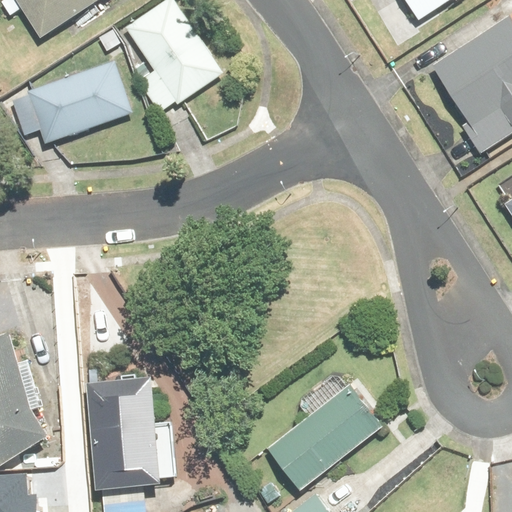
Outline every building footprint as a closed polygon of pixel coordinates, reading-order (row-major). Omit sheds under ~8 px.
[(20,0),(49,45),(118,0),(20,0)] [(232,77),(179,0),(177,0),(131,32),(160,74),(144,85),(168,120),(232,77)] [(409,0),(427,26),(466,0),(409,0)] [(511,22),(438,72),(476,130),(470,134),(488,161),(511,144),(511,22)] [(121,65),(34,96),(53,148),(140,117),(121,65)] [(18,335),(0,341),(0,470),(1,470),(9,492),(48,479),(38,451),(56,445),(18,335)] [(161,378),(94,385),(106,493),(172,486),(161,378)] [(357,386),(273,450),(305,493),(390,430),(357,386)] [(335,511),(320,493),(297,511),(335,511)]
